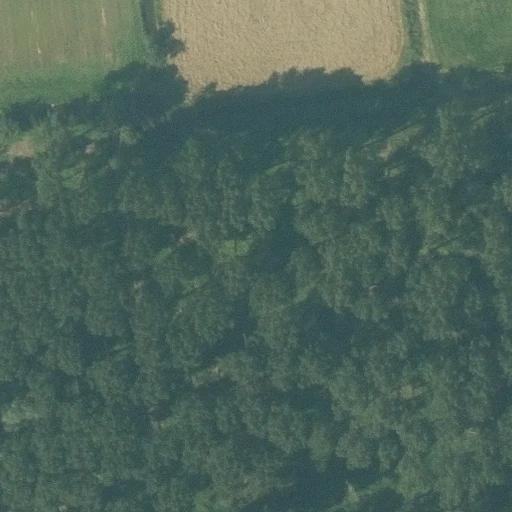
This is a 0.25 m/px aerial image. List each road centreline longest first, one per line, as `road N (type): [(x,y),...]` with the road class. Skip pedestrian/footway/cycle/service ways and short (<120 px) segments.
road 1 (track): [(438,511),(411,297)]
road 2 (track): [(0,113),(200,97)]
